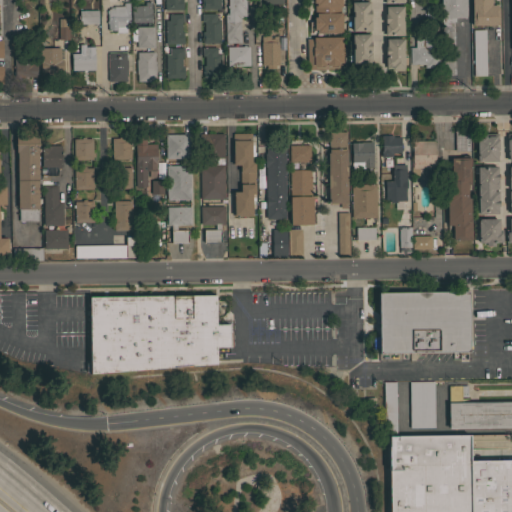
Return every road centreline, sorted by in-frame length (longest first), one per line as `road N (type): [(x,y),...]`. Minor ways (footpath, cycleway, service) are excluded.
road 1 (residential): [(511,103),(0,111)]
road 2 (residential): [(511,266),(0,273)]
road 3 (motorway): [(355,511),(340,457),(306,424),(275,410),(105,423)]
road 4 (motorway): [(159,511),(175,465),(202,440),(238,427),(276,433)]
